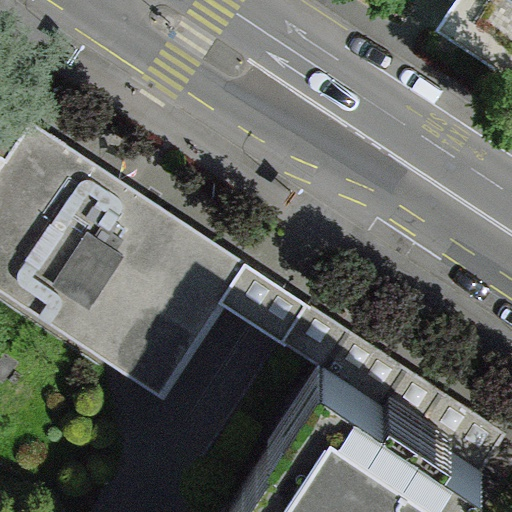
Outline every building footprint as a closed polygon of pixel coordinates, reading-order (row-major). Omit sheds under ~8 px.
[(511,0),(459,0),(440,30),(511,77),(511,0)] [(0,100),(0,152),(6,156),(30,120),(15,111),(0,100)] [(247,263),(30,120),(6,156),(0,165),(0,280),(163,388),(224,298),(247,263)] [(284,287),(247,263),(224,298),(261,322),(326,363),(483,466),(508,433),(284,287)] [(453,511),(483,466),(326,363),(226,511),(453,511)]
